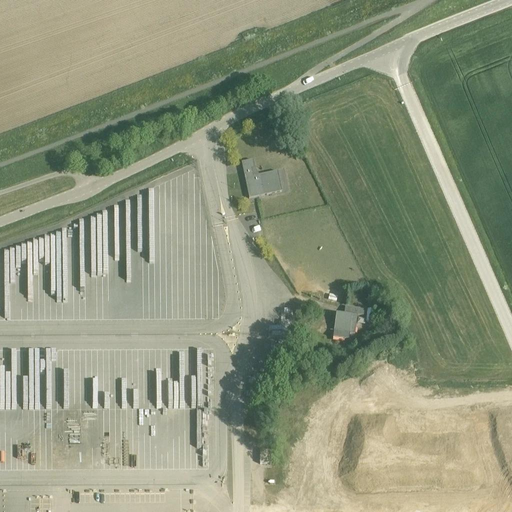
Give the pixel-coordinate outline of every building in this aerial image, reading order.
[(249,199),(281,192),(274,156),(241,163),(249,199)] [(336,316),(333,339),(349,341),(350,334),(355,334),(357,316),(372,318),(373,311),(345,307),(344,317),(336,316)] [(191,349),(180,349),(180,374),(168,374),(168,392),(176,392),(176,406),(196,406),(197,358),(191,358),(191,349)] [(110,384),(105,384),(104,356),(98,356),(98,363),(93,363),(93,350),(80,351),(81,387),(76,387),(77,409),(110,408),(110,384)] [(36,389),(37,409),(47,408),(46,388),(36,389)] [(168,439),(168,414),(153,413),(153,430),(166,430),(166,439),(168,439)] [(192,440),(191,413),(182,414),(183,429),(188,429),(189,440),(192,440)] [(270,463),(270,450),(261,450),(261,463),(270,463)]
